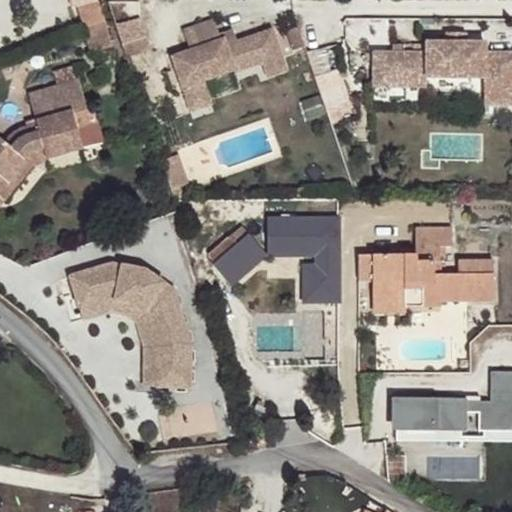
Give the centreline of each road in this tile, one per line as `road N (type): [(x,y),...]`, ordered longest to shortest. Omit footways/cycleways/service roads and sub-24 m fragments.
road 1 (residential): [(405,511),(321,454),(122,478)]
road 2 (unknown): [(321,454),(325,209)]
road 3 (residential): [(122,478),(90,407),(0,315)]
road 4 (residential): [(317,3),(511,4)]
road 5 (residential): [(122,478),(94,483),(0,468)]
